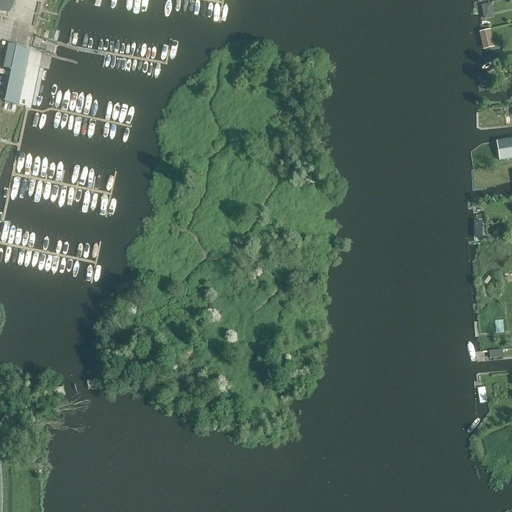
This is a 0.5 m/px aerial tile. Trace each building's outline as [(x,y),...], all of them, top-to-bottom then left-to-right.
[(0,0),(0,12),(4,13),(8,8),(10,1),(9,0),(0,0)] [(493,3),(482,4),(484,19),(494,18),(493,3)] [(483,50),(484,50),(494,48),(490,30),(479,32),(483,50)] [(30,50),(28,50),(16,48),(5,102),(18,105),(30,50)] [(511,139),(500,141),(495,142),(498,160),(503,159),(511,157),(511,139)] [(485,275),(481,282),(486,285),(490,279),(485,275)]
